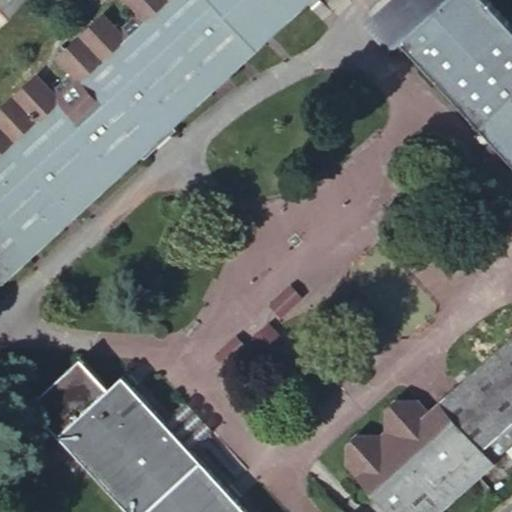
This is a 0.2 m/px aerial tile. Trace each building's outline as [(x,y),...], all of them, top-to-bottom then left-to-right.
[(129,0),(139,9),(123,25),(107,5),(53,50),(72,72),(55,85),(38,66),(0,100),(0,282),(305,0),(129,0)] [(0,0),(0,24),(25,0),(0,0)] [(511,158),(511,11),(501,0),(394,0),(373,19),(380,26),(374,32),(391,51),(404,39),(484,127),(503,148),(511,158)] [(503,148),(484,127),(476,135),(495,155),(503,148)] [(511,330),(430,405),(420,395),(392,393),(384,404),(387,428),(376,429),(356,428),(347,436),(348,464),(359,477),(390,511),(436,511),(497,460),(511,446),(511,330)] [(257,511),(196,447),(169,415),(122,367),(110,379),(82,348),(27,397),(130,511),(257,511)] [(187,400),(169,415),(196,447),(214,429),(187,400)]
